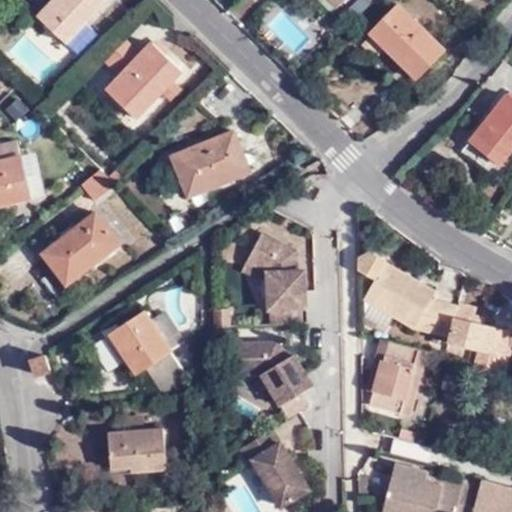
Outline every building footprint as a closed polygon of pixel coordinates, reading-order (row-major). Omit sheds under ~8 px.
[(108,4),(103,0),(54,0),(38,16),(67,45),(108,4)] [(363,0),(352,11),(358,19),(377,0),(363,0)] [(445,49),(399,3),(370,32),(415,77),(445,49)] [(122,78),(143,58),(125,39),(104,60),(122,78)] [(156,45),(143,58),(122,78),(109,92),(135,118),(165,89),(172,81),(181,72),(156,45)] [(179,90),(172,81),(165,89),(173,97),(179,90)] [(511,91),(504,85),(500,90),(511,99),(511,91)] [(511,99),(500,90),(458,149),(489,172),(500,159),(495,155),(511,134),(511,99)] [(249,173),(234,131),(168,154),(182,197),(249,173)] [(495,155),(500,159),(511,142),(511,134),(495,155)] [(0,210),(32,202),(23,161),(9,164),(7,157),(22,154),(20,144),(0,148),(0,210)] [(9,164),(23,161),(22,154),(7,157),(9,164)] [(96,202),(114,185),(108,178),(99,169),(82,185),(96,202)] [(114,185),(123,177),(116,170),(108,178),(114,185)] [(118,243),(97,209),(41,247),(60,280),(118,243)] [(306,307),(306,291),(305,269),(297,270),(293,270),(293,263),(298,263),(298,250),(263,232),(247,260),(267,271),(269,308),(302,307),(306,307)] [(364,296),(413,325),(429,297),(434,289),(384,260),(385,258),(370,249),(357,259),(360,263),(359,268),(374,276),(364,296)] [(413,326),(431,330),(438,300),(429,297),(413,325),(413,326)] [(448,335),(456,304),(438,300),(431,330),(448,335)] [(469,307),(456,302),(456,304),(448,335),(446,341),(475,348),(470,368),(500,375),(507,349),(503,348),(494,345),(498,327),(476,320),(466,317),(468,311),(469,307)] [(303,323),(302,307),(269,308),(269,324),(303,323)] [(215,309),(215,326),(229,325),(229,309),(215,309)] [(158,359),(175,384),(188,376),(166,341),(178,332),(165,311),(151,321),(145,312),(92,347),(109,373),(127,360),(137,374),(147,367),(158,359)] [(478,314),(468,311),(466,317),(476,320),(478,314)] [(494,345),(503,348),(508,330),(498,327),(494,345)] [(384,339),(378,337),(373,356),(379,358),(384,339)] [(379,358),(373,356),(364,387),(370,390),(366,402),(399,412),(405,385),(413,387),(423,351),(384,339),(379,358)] [(280,407),(311,388),(291,354),(285,358),(281,361),(278,356),(282,353),(275,342),(236,342),(236,368),(238,376),(260,375),(280,407)] [(40,377),(54,374),(51,359),(36,363),(40,377)] [(164,391),(175,384),(158,359),(147,367),(164,391)] [(406,414),(413,387),(405,385),(399,412),(406,414)] [(161,428),(108,432),(110,468),(130,467),(130,471),(164,470),(161,428)] [(272,430),(239,449),(248,464),(252,462),(280,507),(310,491),(295,467),(291,469),(286,462),(290,459),(272,430)] [(291,469),(295,467),(290,459),(286,462),(291,469)] [(383,511),(386,511),(454,511),(461,487),(445,482),(443,486),(427,482),(429,473),(394,464),(383,511)] [(479,485),(462,481),(461,487),(454,511),(511,511),(511,488),(482,481),(479,485)]
